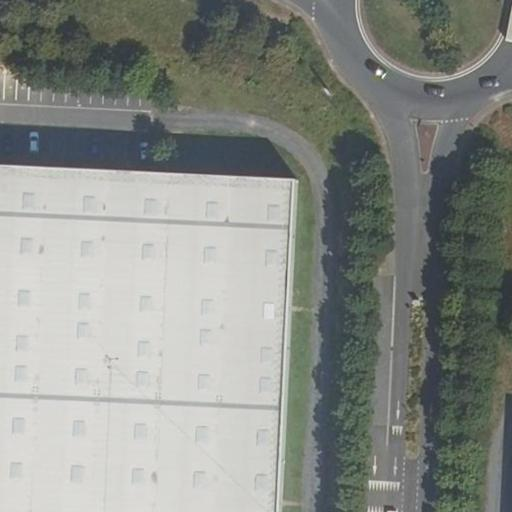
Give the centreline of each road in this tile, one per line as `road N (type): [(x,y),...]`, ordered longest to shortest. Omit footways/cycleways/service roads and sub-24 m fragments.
road 1 (unclassified): [(387,88),(399,154),(389,511)]
road 2 (unclassified): [(431,511),(445,152),(470,94)]
